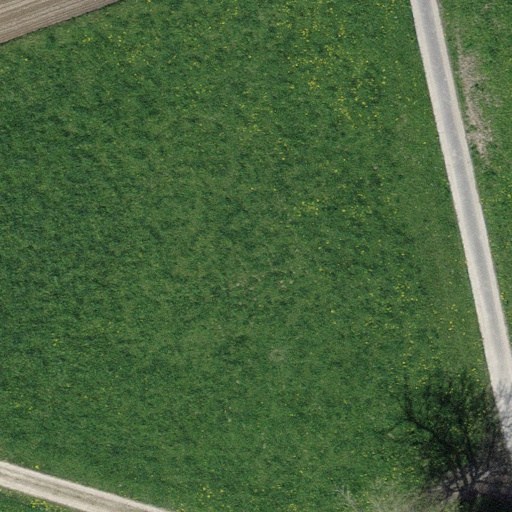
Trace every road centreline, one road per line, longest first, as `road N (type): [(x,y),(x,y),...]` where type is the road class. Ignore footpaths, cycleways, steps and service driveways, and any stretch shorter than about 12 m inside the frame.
road 1 (track): [(424,0),(511,415)]
road 2 (track): [(123,511),(0,475)]
